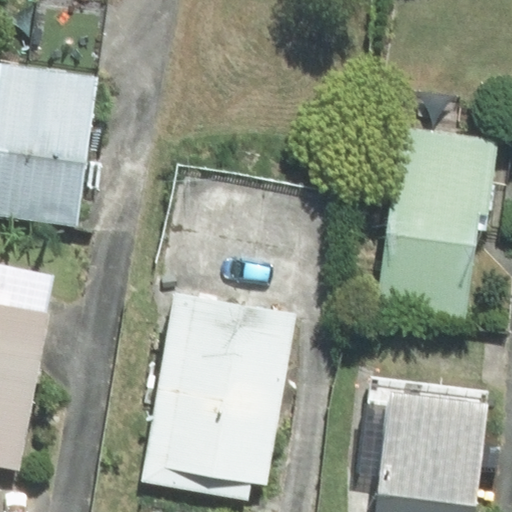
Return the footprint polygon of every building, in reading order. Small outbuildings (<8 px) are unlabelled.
[(86,82),(0,71),(0,222),(67,230),(86,82)] [(488,150),(395,135),(366,316),(459,331),(488,150)] [(286,322),(168,303),(138,486),(256,503),(286,322)] [(39,320),(0,312),(0,470),(11,473),(39,320)] [(467,511),(478,414),(382,403),(370,511),(467,511)]
